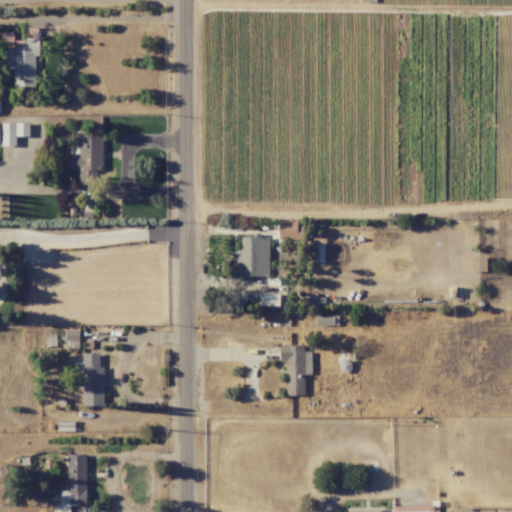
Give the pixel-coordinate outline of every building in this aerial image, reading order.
[(35,86),(35,54),(40,54),(40,39),(13,39),(13,32),(1,32),(1,45),(5,45),(5,69),(12,69),(12,86),(35,86)] [(1,145),(15,146),(16,136),(29,136),(29,123),(1,122),(1,145)] [(78,182),(103,182),(102,132),(75,133),(76,145),(78,145),(78,155),(69,155),(69,169),(78,169),(78,182)] [(300,221),(279,221),(279,240),(300,239),(300,221)] [(269,276),(268,237),(241,237),(241,250),(233,250),(234,276),(269,276)] [(312,262),(324,262),(324,244),(312,244),(312,262)] [(486,256),(471,256),(471,271),(486,271),(486,256)] [(279,294),(260,294),(260,306),(279,306),(279,294)] [(309,306),(325,306),(324,296),(309,297),(309,306)] [(338,315),(316,315),(316,325),(338,325),(338,315)] [(79,330),(60,330),(60,346),(79,346),(79,330)] [(304,395),(304,374),(311,374),(311,352),(303,352),(303,345),(279,345),(280,361),(285,361),(286,395),(304,395)] [(82,406),(104,406),(104,366),(99,366),(99,353),(82,353),(82,363),(75,362),(74,369),(82,369),(82,406)] [(86,506),(86,454),(67,454),(66,490),(59,490),(59,506),(53,506),(53,511),(69,511),(70,505),(86,506)]
